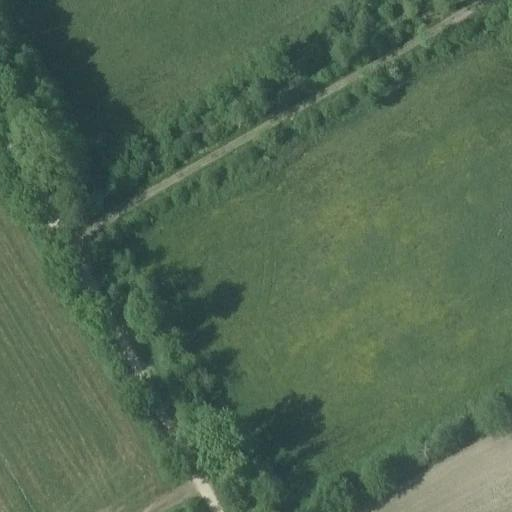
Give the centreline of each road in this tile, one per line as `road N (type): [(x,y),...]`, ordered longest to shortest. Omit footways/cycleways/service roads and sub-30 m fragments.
road 1 (track): [(66,243),(473,0)]
road 2 (track): [(218,511),(66,243)]
road 3 (track): [(66,243),(0,128)]
